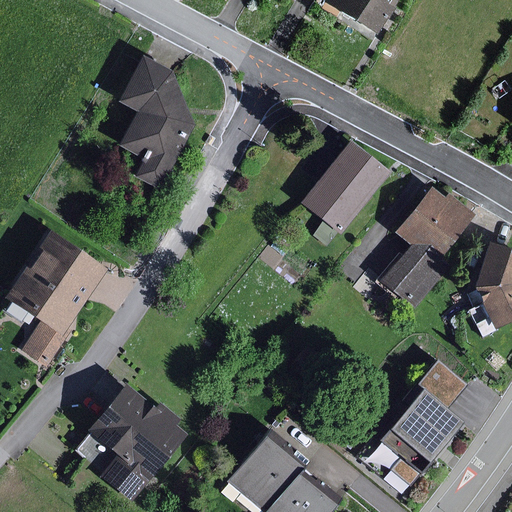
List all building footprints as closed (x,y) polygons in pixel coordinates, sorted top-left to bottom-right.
[(325,0),(323,4),(375,39),(392,14),(400,0),(325,0)] [(141,58),(115,106),(133,116),(114,150),(139,164),(132,177),(159,192),(194,129),(186,110),(172,74),(141,58)] [(393,169),(358,140),(310,199),(330,216),(317,232),(332,244),(393,169)] [(443,200),(429,189),(393,235),(408,247),(379,283),(412,309),(446,266),(440,261),(475,217),(447,195),(443,200)] [(16,350),(43,368),(106,274),(81,258),(46,234),(1,302),(33,323),(16,350)] [(511,245),(493,239),(479,283),(500,324),(511,318),(511,245)] [(379,452),(420,485),(471,423),(453,408),(473,383),(442,357),(420,383),(429,391),(379,452)] [(189,432),(127,382),(73,449),(135,499),(189,432)] [(272,429),(234,476),(272,506),(300,470),(309,459),(272,429)] [(332,511),(340,502),(300,470),(272,506),(266,511),(332,511)]
